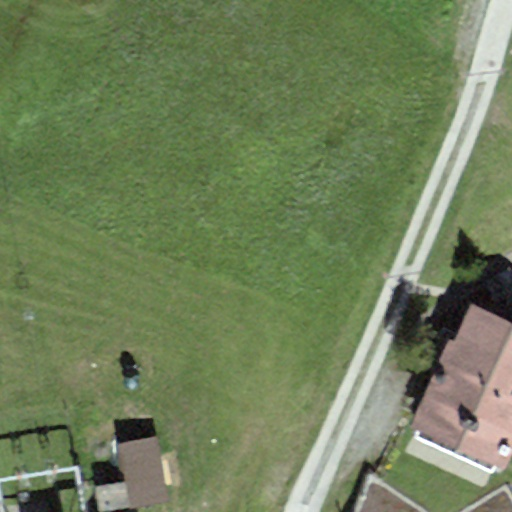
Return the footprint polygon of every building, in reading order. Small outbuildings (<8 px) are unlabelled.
[(511,326),(471,308),(454,344),(448,341),(408,430),(503,474),(511,454),(511,326)] [(114,337),(127,408),(165,402),(152,330),(114,337)] [(93,409),(118,407),(115,345),(90,347),(93,409)] [(169,502),(156,439),(117,447),(130,510),(169,502)] [(511,511),(511,495),(506,485),(463,511),(422,511),(370,475),(356,511),(511,511)]
